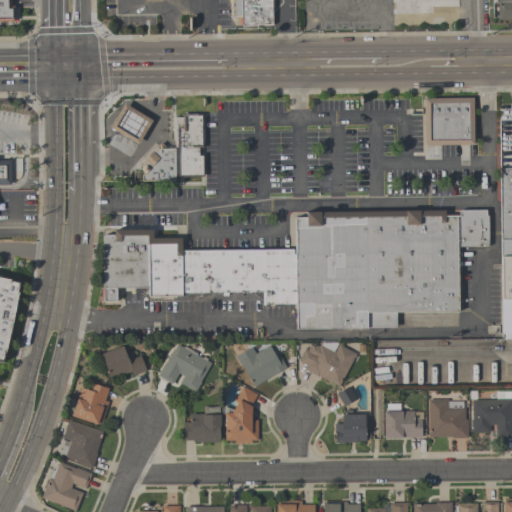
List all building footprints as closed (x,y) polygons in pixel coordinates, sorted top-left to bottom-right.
[(0,22),(0,0),(10,0),(11,7),(14,7),(14,22),(0,22)] [(233,0),(272,0),(273,25),(258,26),(259,29),(243,30),(242,16),(234,16),(233,0)] [(511,0),(511,20),(497,20),(496,0),(511,0)] [(473,145),(423,146),(422,99),(473,98),(473,145)] [(109,129),(123,105),(151,121),(137,145),(109,129)] [(202,116),(203,148),(199,148),(199,155),(203,155),(203,177),(177,178),(177,174),(175,174),(174,118),(183,117),(183,116),(202,116)] [(511,339),(501,339),(499,123),(511,123),(511,339)] [(174,148),(174,182),(141,182),(141,176),(142,176),(142,172),(140,170),(141,169),(138,165),(160,143),(165,148),(174,148)] [(0,160),(10,160),(10,185),(0,185),(0,160)] [(293,217),(305,217),(305,213),(444,211),(444,216),(459,216),(458,211),(485,210),(485,216),(487,216),(488,246),(457,247),(458,311),(396,312),(396,328),(295,330),(295,303),(261,304),(261,292),(181,294),(181,297),(147,298),(147,293),(145,293),(145,289),(115,290),(115,302),(102,302),(101,236),(113,236),(113,231),(152,230),(152,239),(181,239),(181,251),(294,250),(293,217)] [(18,284),(16,293),(19,293),(6,356),(3,355),(1,364),(0,363),(0,278),(9,281),(9,282),(18,284)] [(338,386),(318,376),(317,377),(303,369),(305,365),(297,361),(304,348),(307,349),(311,342),(318,346),(319,343),(335,352),(339,344),(356,353),(338,386)] [(156,377),(164,362),(165,363),(172,349),(173,350),(176,344),(183,348),(184,345),(196,352),(195,354),(201,358),(203,355),(207,357),(205,360),(210,362),(199,382),(200,382),(195,391),(179,383),(182,376),(177,373),(171,385),(156,377)] [(254,354),(269,345),(275,356),(278,354),(286,368),(253,387),(235,357),(251,347),(254,354)] [(145,371),(131,376),(130,372),(109,380),(100,355),(122,346),(125,354),(131,352),(133,358),(139,356),(145,371)] [(79,388),(88,391),(90,383),(107,389),(103,401),(107,402),(100,425),(96,424),(96,426),(70,417),(79,388)] [(256,441),(250,441),(250,444),(234,444),(234,441),(224,441),(223,414),(230,414),(237,403),(233,401),(242,387),(256,395),(249,407),(250,408),(250,421),(256,420),(256,441)] [(335,443),(335,434),(334,434),(334,424),(341,424),(341,416),(344,416),(344,407),(336,394),(348,387),(355,399),(352,401),(352,415),(365,415),(365,441),(356,441),(356,443),(335,443)] [(467,438),(451,438),(451,437),(428,437),(428,399),(447,399),(447,401),(462,401),(462,408),(464,408),(464,419),(467,419),(467,438)] [(511,437),(495,437),(495,425),(489,425),(489,432),(472,433),(471,400),(511,399),(511,424),(511,437)] [(399,411),(413,411),(413,419),(421,419),(421,437),(402,437),(402,439),(383,439),(383,412),(386,412),(386,404),(399,404),(399,411)] [(203,406),(218,406),(218,415),(219,415),(219,442),(195,442),(195,441),(182,441),(182,423),(189,423),(189,414),(203,414),(203,406)] [(59,452),(61,445),(67,447),(69,441),(61,438),(67,420),(102,432),(95,454),(96,454),(92,468),(74,462),(75,459),(64,456),(65,454),(59,452)] [(75,510),(41,497),(48,478),(47,478),(51,469),(53,470),(55,464),(57,464),(59,461),(75,467),(76,466),(91,472),(85,487),(72,482),(70,487),(82,491),(75,510)] [(511,511),(503,511),(503,497),(511,497),(511,511)] [(276,511),(276,499),(301,500),(301,503),(314,503),(314,511),(276,511)] [(323,511),(323,501),(346,501),(346,503),(359,503),(359,511),(323,511)] [(412,511),(412,503),(435,503),(435,501),(451,501),(451,511),(412,511)] [(456,511),(456,502),(476,502),(476,511),(481,511),(481,501),(497,501),(497,511),(456,511)] [(406,502),(406,511),(365,511),(365,508),(383,508),(383,511),(389,511),(389,502),(406,502)]
